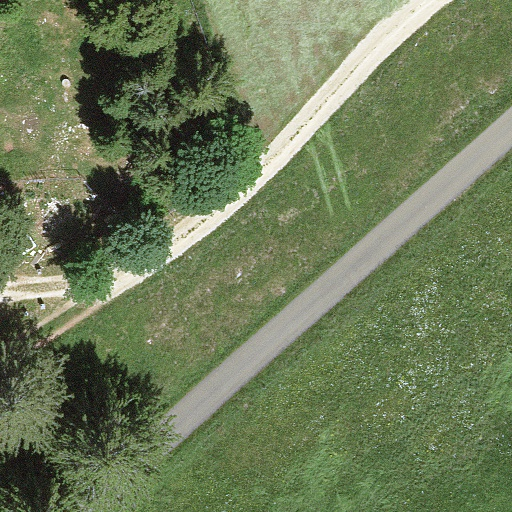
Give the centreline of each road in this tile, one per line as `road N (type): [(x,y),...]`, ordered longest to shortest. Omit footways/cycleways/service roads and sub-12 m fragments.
road 1 (track): [(438,0),(207,226),(0,371)]
road 2 (unclassified): [(511,132),(80,511)]
